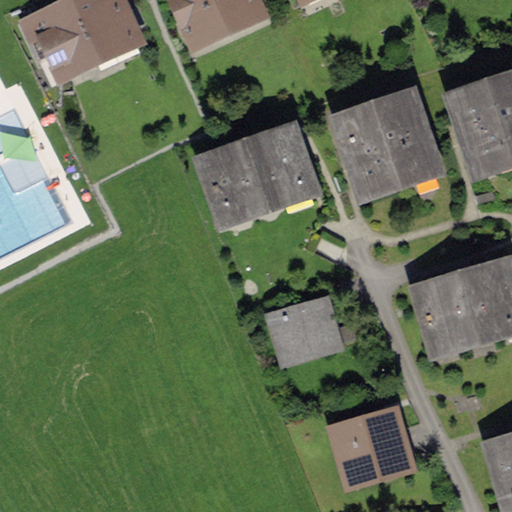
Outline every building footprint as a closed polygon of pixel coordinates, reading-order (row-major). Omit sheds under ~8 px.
[(114,0),(89,0),(25,30),(40,61),(54,54),(62,72),(133,39),(114,0)] [(251,0),(176,0),(196,42),(257,14),(251,0)] [(511,81),(454,101),(477,172),(511,160),(511,81)] [(411,100),(340,124),(364,194),(435,171),(411,100)] [(290,135),(205,164),(225,222),(311,192),(290,135)] [(419,293),(436,351),(511,329),(511,288),(506,268),(419,293)] [(325,306),(274,320),(280,342),(290,339),(295,359),(336,348),(336,346),(354,341),(350,327),(332,332),(325,306)] [(392,416),(336,432),(349,475),(381,466),(384,475),(407,468),(392,416)] [(511,443),(492,450),(509,507),(511,506),(511,443)]
